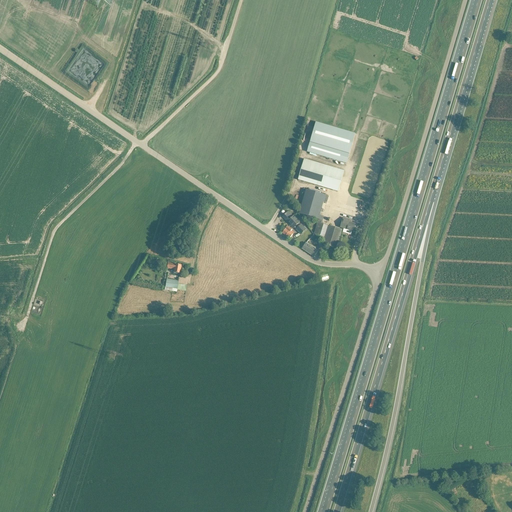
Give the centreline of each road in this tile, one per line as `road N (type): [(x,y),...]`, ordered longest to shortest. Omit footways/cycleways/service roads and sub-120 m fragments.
road 1 (motorway): [(477,0),(324,511)]
road 2 (motorway): [(337,511),(429,201)]
road 3 (motorway): [(368,511),(429,201)]
road 4 (unclassified): [(380,273),(464,0)]
road 5 (unclassified): [(380,273),(303,256),(141,145)]
road 6 (unclassified): [(308,511),(380,273)]
road 7 (unclassified): [(25,318),(53,231),(136,141)]
road 8 (motorway): [(429,201),(489,0)]
road 9 (unclassified): [(141,145),(215,75),(241,0)]
road 10 (unclassified): [(136,141),(0,48)]
